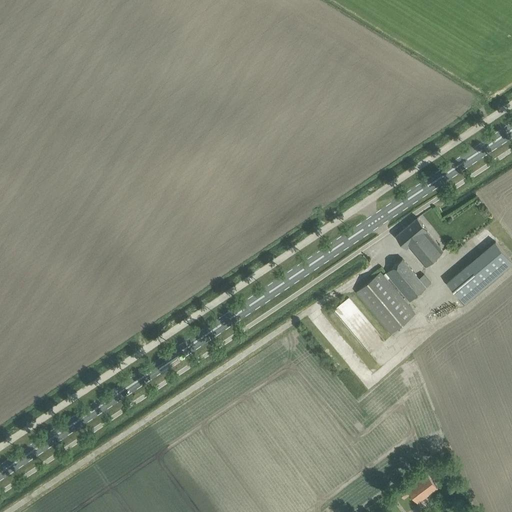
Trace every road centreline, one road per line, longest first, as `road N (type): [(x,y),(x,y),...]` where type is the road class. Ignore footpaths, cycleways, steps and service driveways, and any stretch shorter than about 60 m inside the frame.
road 1 (unclassified): [(0,447),(511,103)]
road 2 (primary): [(0,473),(511,131)]
